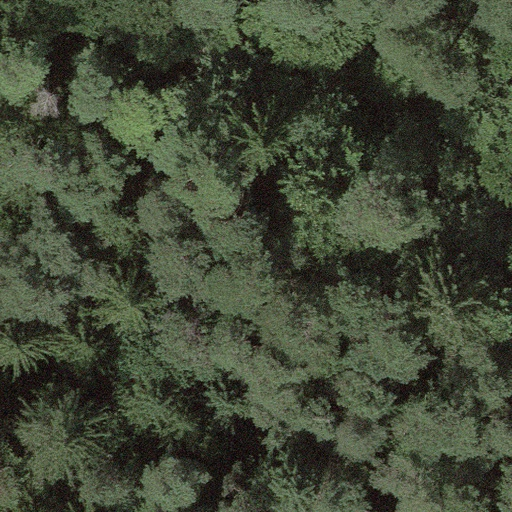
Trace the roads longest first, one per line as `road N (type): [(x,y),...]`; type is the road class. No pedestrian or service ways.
road 1 (track): [(511,371),(95,10)]
road 2 (track): [(511,128),(59,0)]
